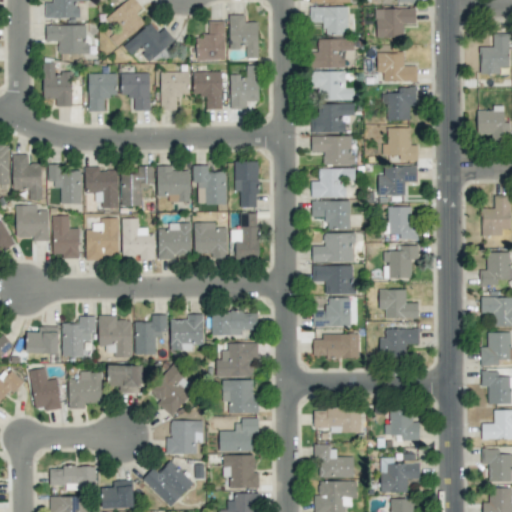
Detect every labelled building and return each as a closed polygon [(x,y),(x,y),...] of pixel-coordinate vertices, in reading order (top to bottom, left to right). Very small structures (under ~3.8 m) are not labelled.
[(87,0),(51,0),(51,2),(44,2),(44,18),(77,17),(77,1),(87,1),(87,0)] [(141,8),(134,0),(124,0),(103,20),(114,31),(108,37),(117,46),(143,22),(135,13),(141,8)] [(308,23),(323,23),(323,36),(346,35),(346,6),(308,7),(308,23)] [(414,8),(374,9),(374,38),(402,38),(402,24),(414,24),(414,8)] [(256,59),(257,22),(243,22),(243,15),(228,15),(227,49),(242,49),(242,58),(256,59)] [(195,60),(223,59),(222,21),(206,21),(207,36),(194,36),(195,60)] [(164,27),(156,33),(150,24),(121,44),(129,55),(139,48),(147,60),(174,42),(164,27)] [(85,25),(44,25),(44,42),(56,41),(56,54),(86,54),(85,25)] [(477,47),(478,74),(498,74),(498,67),(507,67),(507,34),(490,34),(491,47),(477,47)] [(309,67),(343,68),(343,51),(352,51),(352,40),(316,39),(316,52),(309,52),(309,67)] [(375,53),(375,73),(381,73),(381,82),(415,82),(415,66),(402,66),(402,53),(375,53)] [(42,99),(54,99),(54,107),(70,106),(70,72),(53,73),(53,62),(41,63),(42,99)] [(257,65),(242,65),(243,74),(228,75),(229,109),(245,109),(245,102),(257,101),(257,65)] [(158,72),(159,109),(175,109),(175,96),(188,95),(187,71),(158,72)] [(191,72),(192,95),(204,95),(205,110),(220,109),(219,71),(191,72)] [(353,99),(352,88),(344,88),(343,71),(309,72),(309,87),(316,87),(317,100),(353,99)] [(86,74),(87,111),(103,111),(102,97),(115,97),(114,73),(86,74)] [(119,96),(132,96),(132,111),(148,111),(147,73),(119,73),(119,96)] [(385,120),(408,119),(408,106),(414,105),(414,87),(396,87),(396,93),(380,93),(380,104),(385,104),(385,120)] [(309,132),(346,132),(346,115),(352,115),(352,103),(317,104),(317,116),(309,116),(309,132)] [(475,111),(475,140),(508,139),(507,122),(503,122),(502,111),(475,111)] [(387,162),(416,161),(416,145),(409,145),(409,127),(386,128),(387,162)] [(309,136),(309,152),(321,152),(322,165),(353,164),(353,151),(350,151),(349,136),(309,136)] [(0,184),(7,185),(8,145),(0,145),(0,184)] [(26,154),(10,155),(11,190),(27,190),(27,200),(41,199),(40,163),(27,164),(26,154)] [(256,207),(256,161),(233,161),(232,191),(238,192),(238,207),(256,207)] [(60,164),(48,164),(48,188),(58,188),(58,203),(80,203),(80,171),(60,171),(60,164)] [(155,197),(166,197),(166,202),(189,201),(188,170),(171,171),(171,165),(155,166),(155,197)] [(225,204),(225,172),(207,172),(207,165),(194,165),(194,204),(225,204)] [(117,208),(116,170),(98,171),(98,166),(83,167),(83,193),(96,192),(96,208),(117,208)] [(153,166),(136,166),(136,175),(120,174),(119,205),(142,206),(143,183),(152,184),(153,166)] [(376,196),(403,195),(403,182),(415,182),(415,166),(382,166),(382,175),(376,175),(376,196)] [(353,168),(317,169),(317,182),(309,182),(309,198),(345,197),(345,186),(353,186),(353,168)] [(509,229),(508,196),(492,196),(492,208),(479,209),(480,236),(500,236),(500,229),(509,229)] [(324,230),(348,230),(348,201),(309,201),(309,217),(324,217),(324,230)] [(47,241),(46,210),(36,210),(36,205),(14,205),(14,237),(32,237),(32,241),(47,241)] [(386,207),(387,235),(398,234),(398,240),(417,240),(416,225),(411,225),(410,206),(386,207)] [(257,258),(256,213),(238,213),(238,230),(229,230),(229,259),(257,258)] [(67,215),(50,216),(51,257),(78,257),(77,228),(68,228),(67,215)] [(120,219),(121,256),(138,255),(138,260),(153,259),(153,235),(145,235),(145,228),(136,228),(136,218),(120,219)] [(103,261),(103,255),(117,256),(118,220),(91,219),(91,230),(84,230),(84,260),(103,261)] [(0,251),(13,244),(0,220),(0,251)] [(214,222),(192,223),(193,258),(226,257),(225,227),(214,228),(214,222)] [(156,229),(157,260),(174,259),(174,255),(190,255),(189,223),(167,223),(167,229),(156,229)] [(310,246),(310,261),(352,262),(352,233),(322,233),(322,246),(310,246)] [(382,278),(410,278),(410,259),(416,259),(416,246),(394,245),(394,251),(382,251),(382,278)] [(511,279),(511,268),(508,268),(507,252),(485,252),(485,270),(477,270),(477,285),(496,285),(496,280),(511,279)] [(352,266),(311,266),(311,281),(323,281),(323,294),(352,294),(352,266)] [(404,289),(377,290),(377,309),(383,309),(384,319),(417,319),(416,302),(404,303),(404,289)] [(511,305),(511,306),(511,297),(479,297),(479,312),(490,312),(490,326),(511,326),(511,305)] [(348,298),(325,298),(325,311),(311,311),(311,327),(349,327),(348,298)] [(241,335),(241,331),(255,331),(255,311),(209,312),(210,336),(241,335)] [(132,323),(133,355),(154,354),(154,337),(164,337),(163,314),(149,315),(150,322),(132,323)] [(169,320),(169,350),(190,351),(190,345),(201,345),(202,314),(186,314),(186,320),(169,320)] [(96,346),(104,346),(104,353),(114,353),(114,358),(130,357),(130,320),(115,320),(115,315),(96,316),(96,346)] [(93,316),(77,316),(77,324),(60,323),(60,356),(81,356),(82,340),(89,340),(89,332),(93,332),(93,316)] [(25,353),(56,353),(57,326),(37,326),(37,332),(25,332),(25,353)] [(406,356),(406,344),(417,344),(417,328),(383,329),(384,338),(378,338),(378,356),(406,356)] [(486,332),(485,347),(479,347),(478,365),(497,366),(497,360),(511,359),(511,348),(508,348),(508,333),(486,332)] [(0,354),(11,346),(2,334),(0,335),(0,354)] [(358,334),(320,334),(320,340),(311,339),(311,357),(357,358),(358,334)] [(226,343),(226,351),(219,351),(220,359),(214,359),(214,377),(251,377),(251,359),(256,359),(255,343),(226,343)] [(136,393),(136,385),(142,385),(142,366),(106,365),(105,385),(117,386),(117,393),(136,393)] [(159,401),(156,404),(169,416),(189,395),(183,389),(189,382),(171,365),(147,390),(159,401)] [(0,402),(21,381),(8,368),(0,376),(0,402)] [(28,370),(33,408),(43,407),(43,410),(59,409),(56,379),(45,380),(43,368),(28,370)] [(479,371),(479,387),(486,387),(486,404),(510,404),(510,405),(511,405),(511,370),(511,372),(511,375),(497,376),(497,371),(479,371)] [(100,372),(78,372),(78,379),(66,379),(66,408),(83,409),(84,403),(100,404),(100,372)] [(251,380),(220,380),(221,402),(226,402),(227,413),(256,413),(256,397),(252,397),(251,380)] [(312,428),(328,428),(328,433),(358,432),(358,408),(326,408),(326,412),(312,412),(312,428)] [(383,435),(395,435),(395,440),(417,441),(418,422),(411,422),(411,409),(388,409),(387,424),(383,424),(383,435)] [(511,410),(492,410),(492,424),(479,423),(479,439),(511,439),(511,410)] [(256,420),(233,419),(233,431),(218,431),(217,451),(250,451),(251,434),(256,434),(256,420)] [(201,442),(201,421),(169,420),(169,438),(164,438),(164,454),(195,454),(195,442),(201,442)] [(318,478),(352,477),(351,456),(335,457),(334,445),(312,446),(312,460),(317,460),(318,478)] [(486,482),(511,481),(511,454),(498,454),(498,449),(479,449),(479,464),(487,464),(486,482)] [(252,455),(221,455),(221,476),(228,476),(228,488),(257,488),(256,472),(253,472),(252,455)] [(418,479),(418,457),(378,457),(379,493),(406,492),(405,479),(418,479)] [(151,468),(140,480),(169,507),(191,483),(168,460),(156,473),(151,468)] [(64,490),(94,489),(94,466),(47,467),(48,485),(64,485),(64,490)] [(132,508),(131,480),(111,480),(112,487),(99,487),(100,509),(132,508)] [(343,511),(343,507),(353,507),(353,481),(317,481),(317,495),(312,495),(311,511),(343,511)] [(480,503),(480,511),(511,511),(511,503),(509,504),(509,488),(488,488),(488,503),(480,503)] [(215,511),(255,511),(255,493),(232,493),(232,500),(225,501),(225,509),(216,510),(215,511)] [(77,496),(47,497),(47,511),(88,511),(88,504),(77,504),(77,496)] [(411,511),(411,499),(389,498),(388,511),(411,511)]
